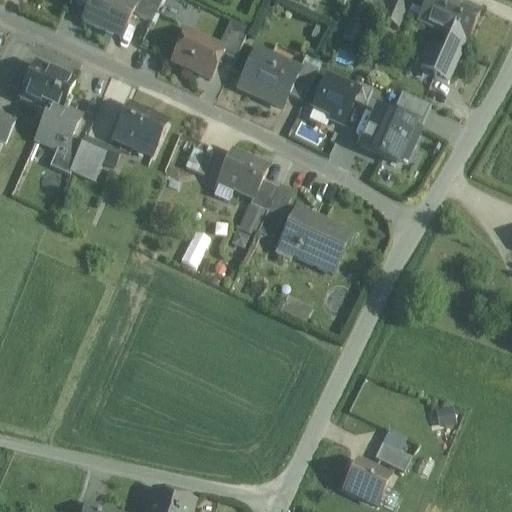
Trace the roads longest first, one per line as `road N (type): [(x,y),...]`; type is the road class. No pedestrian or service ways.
road 1 (residential): [(417,224),(237,124),(0,17)]
road 2 (residential): [(417,224),(274,506)]
road 3 (residential): [(274,506),(0,449)]
road 4 (residential): [(511,67),(417,224)]
